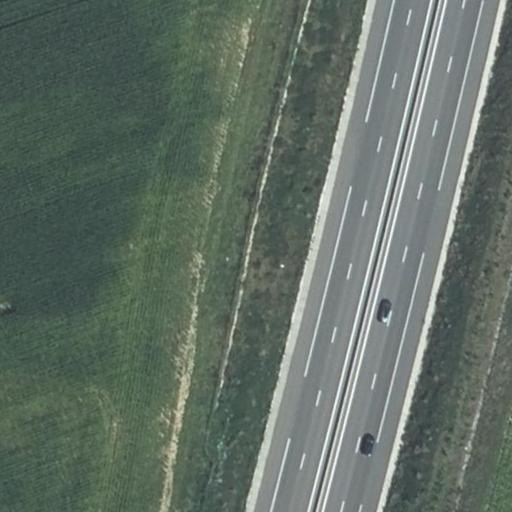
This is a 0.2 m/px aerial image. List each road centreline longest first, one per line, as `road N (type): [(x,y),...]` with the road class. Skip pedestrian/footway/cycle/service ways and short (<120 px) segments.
road 1 (motorway): [(334,511),(459,0)]
road 2 (motorway): [(406,0),(282,511)]
